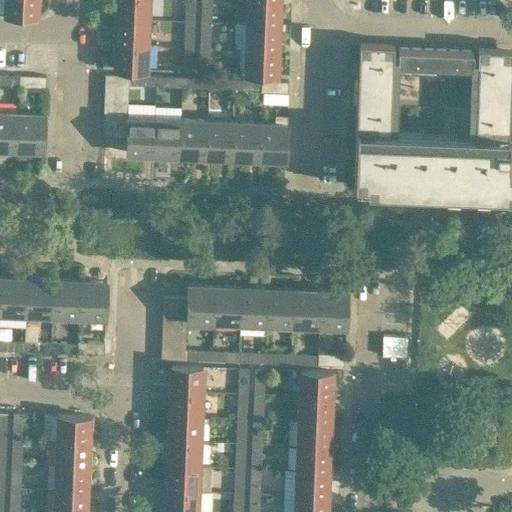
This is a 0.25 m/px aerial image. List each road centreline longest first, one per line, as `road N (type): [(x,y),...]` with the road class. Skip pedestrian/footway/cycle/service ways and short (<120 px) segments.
road 1 (residential): [(363,485),(369,272)]
road 2 (residential): [(511,33),(314,25)]
road 3 (residential): [(307,192),(314,25)]
road 4 (residential): [(74,183),(80,35)]
road 5 (residential): [(511,491),(363,485)]
road 6 (residential): [(124,398),(130,268)]
road 7 (residential): [(124,398),(0,394)]
